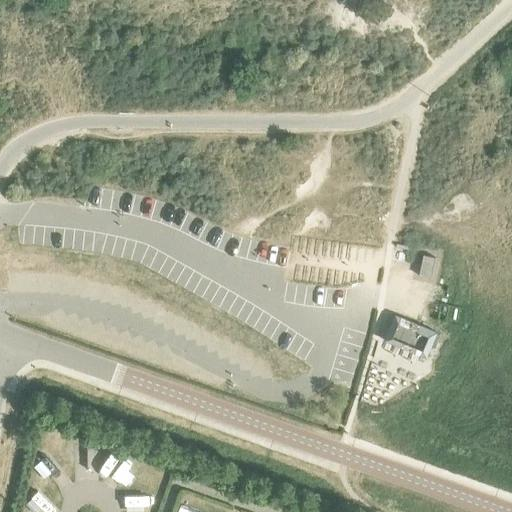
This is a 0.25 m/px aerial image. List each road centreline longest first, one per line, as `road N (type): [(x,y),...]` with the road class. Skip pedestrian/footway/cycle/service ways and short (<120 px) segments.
road 1 (unknown): [(0,202),(16,163),(65,134),(320,132),(391,122),(511,24)]
road 2 (unclassified): [(0,174),(28,137),(56,125),(369,119),(418,92),(511,6)]
road 3 (tertiary): [(505,511),(9,336)]
